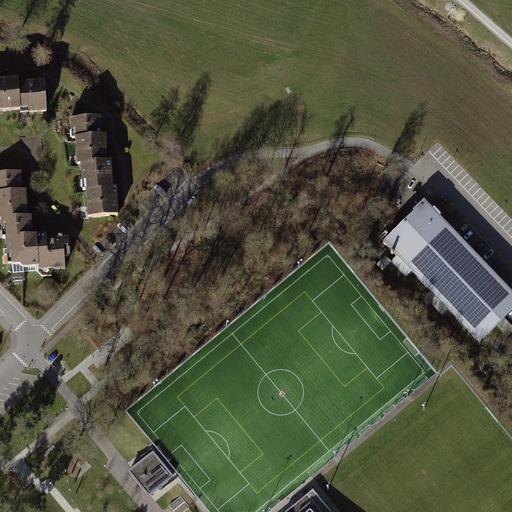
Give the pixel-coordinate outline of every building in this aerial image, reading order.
[(0,109),(31,108),(31,111),(46,110),(44,82),(19,83),(19,80),(0,81),(0,109)] [(101,120),(76,121),(77,137),(78,137),(80,163),(83,163),(85,189),(87,189),(89,217),(119,215),(118,189),(113,190),(112,163),(107,163),(106,137),(102,138),(101,120)] [(20,174),(0,174),(0,219),(3,219),(4,230),(8,229),(10,271),(13,272),(13,281),(25,280),(24,268),(40,267),(40,269),(64,268),(63,255),(68,255),(67,240),(46,241),(45,238),(32,238),(31,219),(27,219),(26,193),(21,193),(20,174)] [(511,309),(511,292),(424,197),(382,238),(480,341),(511,309)] [(174,476),(154,452),(129,472),(149,496),(174,476)] [(181,511),(188,507),(179,496),(168,505),(173,511),(181,511)]
